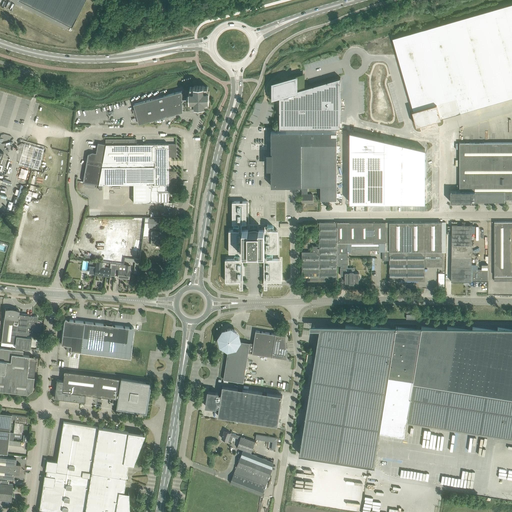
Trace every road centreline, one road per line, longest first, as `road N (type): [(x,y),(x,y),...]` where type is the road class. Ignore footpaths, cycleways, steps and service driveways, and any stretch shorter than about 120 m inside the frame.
road 1 (unclassified): [(172,210),(188,198),(186,135),(87,132),(78,139),(76,217),(54,295)]
road 2 (unclassified): [(294,302),(298,218),(511,213)]
road 3 (unclassified): [(294,302),(511,302)]
road 4 (unclassified): [(275,511),(299,369),(294,302)]
road 5 (secondary): [(165,49),(78,59),(0,42)]
road 6 (primary): [(160,511),(186,346)]
road 7 (primary): [(200,261),(234,100)]
road 8 (unclassified): [(175,511),(194,380)]
